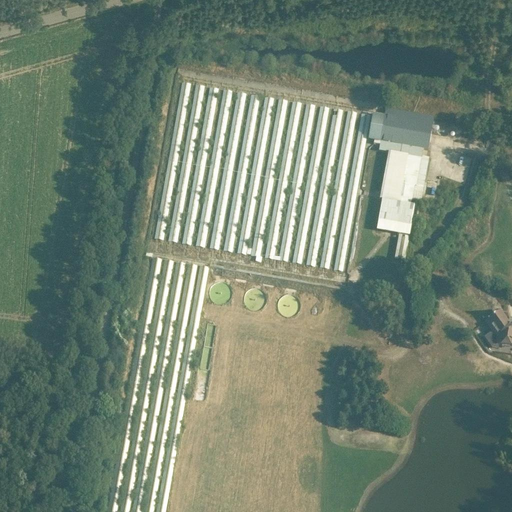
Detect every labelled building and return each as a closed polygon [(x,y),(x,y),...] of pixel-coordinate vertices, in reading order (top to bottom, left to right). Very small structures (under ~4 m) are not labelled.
[(422,158),(423,151),(429,152),(433,126),(434,120),(411,116),(412,114),(385,110),(384,118),(372,116),(368,141),(380,144),(378,152),(388,154),(379,201),(381,201),(376,231),(399,236),(394,260),(403,262),(413,207),(410,206),(411,203),(420,204),(428,160),(422,158)] [(201,320),(208,268),(152,259),(144,314),(155,316),(154,319),(171,321),(170,324),(177,325),(176,326),(188,328),(190,318),(201,320)] [(231,296),(231,294),(231,291),(230,289),(229,287),(227,284),(225,283),(223,282),(221,281),(218,281),(215,281),(212,282),(210,284),(209,285),(207,287),(206,290),(206,292),(205,294),(206,297),(207,300),(208,302),(210,304),(212,305),(214,306),(216,307),(220,307),(224,305),(226,304),(228,302),(230,298),(231,296)] [(266,303),(266,300),(266,298),(265,296),(264,294),(262,291),(260,290),(258,288),(256,288),(253,288),(251,288),(248,288),(246,290),(244,291),(242,294),(241,296),(241,298),(240,301),(241,304),(242,306),(243,308),(245,310),(249,312),(251,313),(254,313),(259,312),(262,309),(264,307),(265,305),(266,303)] [(299,311),(299,306),(299,304),(298,301),(297,299),(296,298),(294,296),(292,295),(289,294),(286,294),(285,295),(282,296),(279,298),(277,300),(276,302),(276,304),(275,307),(276,309),(277,311),(278,314),(279,315),(281,317),(284,318),(286,318),(288,318),(291,318),(293,317),(296,314),(299,311)] [(498,350),(499,347),(511,348),(511,326),(508,326),(508,325),(500,313),(485,324),(492,333),(484,338),(491,349),(498,350)]
